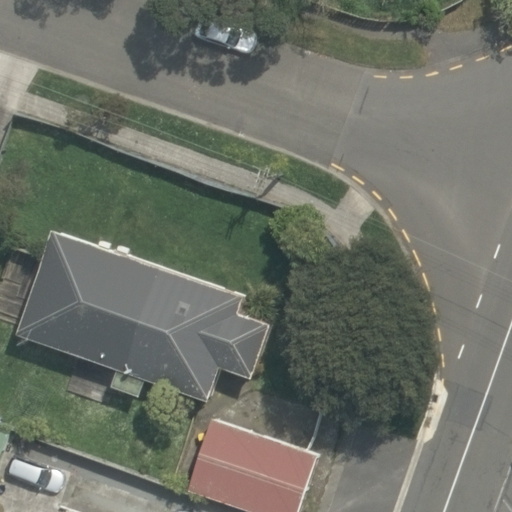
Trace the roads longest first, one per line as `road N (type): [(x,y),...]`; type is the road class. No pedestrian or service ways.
road 1 (residential): [(34,0),(511,161)]
road 2 (residential): [(450,511),(511,335)]
